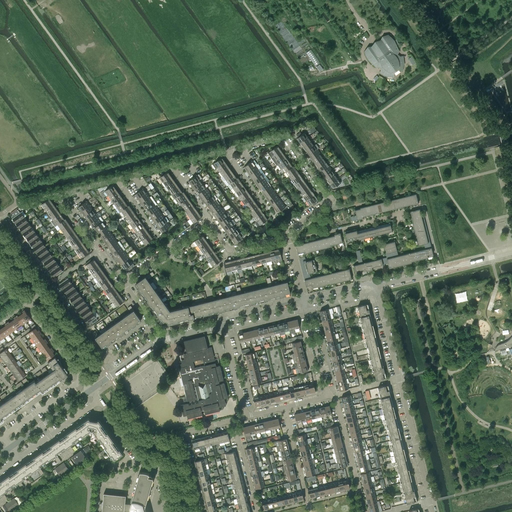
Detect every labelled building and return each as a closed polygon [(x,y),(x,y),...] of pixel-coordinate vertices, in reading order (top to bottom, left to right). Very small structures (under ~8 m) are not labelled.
[(382,37),(380,41),(379,42),(378,42),(377,42),(376,42),(375,43),(375,44),(374,44),(373,45),(373,46),(368,47),(364,52),(365,54),(368,59),(372,63),(376,68),(380,66),(382,69),(379,73),(387,77),(388,76),(393,77),(394,73),(399,70),(402,71),(403,65),(404,64),(403,56),(398,57),(397,54),(399,51),(396,46),(396,45),(394,40),(390,37),(388,35),(382,37)] [(300,143),(308,137),(305,133),(296,139),(300,143)] [(311,141),(308,137),(300,143),(302,147),(311,141)] [(305,151),(314,145),(311,141),(302,147),(305,151)] [(308,156),(317,150),(319,148),(316,144),(314,145),(305,151),(308,156)] [(270,158),(281,150),(278,146),(269,152),(267,153),(270,158)] [(273,162),(283,155),(284,154),(281,150),(270,158),(273,162)] [(311,160),(320,154),(317,150),(308,156),(311,160)] [(276,166),(279,164),(287,158),(284,154),(283,155),(273,162),(276,166)] [(320,154),(311,160),(314,164),(315,163),(323,158),(320,154)] [(217,168),(225,162),(222,157),(214,163),(217,168)] [(282,169),(289,163),(290,162),(287,158),(279,164),(282,169)] [(323,158),(315,163),(314,164),(317,168),(326,162),(323,158)] [(247,172),(255,166),(257,164),(254,160),(252,161),(244,167),(247,172)] [(225,162),(217,168),(220,172),(228,166),(225,162)] [(290,162),(289,163),(282,169),(284,173),(285,173),(286,172),(285,172),(293,167),(293,166),(290,162)] [(326,162),(317,168),(320,172),(321,172),(329,166),(326,162)] [(297,170),(295,167),(298,166),(296,164),(294,166),(293,166),(293,167),(285,172),(286,172),(288,176),(297,170)] [(228,166),(220,172),(223,176),(231,170),(228,166)] [(250,176),(258,170),(255,166),(247,172),(250,176)] [(329,166),(321,172),(320,172),(323,176),(332,170),(329,166)] [(253,180),(263,172),(260,168),(258,170),(250,176),(253,180)] [(231,170),(223,176),(226,180),(234,174),(231,170)] [(297,170),(288,176),(291,180),(300,174),(297,170)] [(332,170),(323,176),(326,181),(327,180),(335,174),(332,170)] [(160,178),(163,182),(171,176),(168,172),(159,178),(160,178)] [(256,184),(264,178),(266,177),(263,172),(253,180),(256,184)] [(191,186),(200,180),(202,178),(199,174),(197,175),(188,182),(191,186)] [(237,178),(234,174),(226,180),(229,185),(230,184),(237,178)] [(300,174),(291,180),(294,184),(303,178),(300,174)] [(335,174),(327,180),(326,181),(329,185),(338,179),(335,174)] [(171,176),(163,182),(166,186),(174,180),(171,176)] [(233,188),(241,182),(238,178),(237,178),(230,184),(233,188)] [(260,188),(267,182),(264,178),(256,184),(259,188),(260,188)] [(303,178),(294,184),(297,189),(306,182),(303,178)] [(338,179),(329,185),(332,189),(341,183),(338,179)] [(174,180),(166,186),(169,190),(177,184),(174,180)] [(195,189),(203,184),(200,180),(191,186),(194,190),(195,189)] [(241,182),(233,188),(236,192),(244,186),(241,182)] [(267,182),(260,188),(259,188),(262,192),(270,186),(267,182)] [(306,182),(297,189),(300,193),(309,187),(306,182)] [(177,184),(169,190),(172,194),(180,188),(177,184)] [(203,184),(195,189),(194,190),(197,194),(206,188),(203,184)] [(113,185),(105,191),(103,192),(103,193),(106,196),(106,197),(108,196),(116,189),(113,185)] [(239,196),(247,190),(244,186),(236,192),(239,196)] [(270,186),(262,192),(265,197),(266,196),(273,190),(270,186)] [(309,187),(300,193),(303,197),(312,191),(309,187)] [(174,199),(184,192),(183,192),(180,188),(172,194),(174,199)] [(206,188),(197,194),(200,198),(209,192),(206,188)] [(111,200),(119,194),(116,189),(108,196),(111,200)] [(139,199),(146,193),(144,189),(143,189),(135,195),(138,199),(139,199)] [(247,190),(239,196),(242,200),(250,194),(247,190)] [(273,190),(266,196),(265,197),(268,201),(276,195),(273,190)] [(312,191),(303,197),(306,201),(315,195),(312,191)] [(184,192),(174,199),(175,199),(176,198),(178,202),(187,196),(184,192)] [(212,197),(212,196),(209,192),(200,198),(203,203),(204,202),(212,197)] [(146,193),(139,199),(138,199),(141,203),(149,197),(146,193)] [(114,204),(122,198),(119,194),(111,200),(114,204)] [(244,205),(252,199),(253,198),(250,194),(242,200),(244,205)] [(410,196),(412,205),(418,204),(416,194),(410,196)] [(276,195),(268,201),(270,205),(271,204),(279,199),(276,195)] [(319,201),(318,199),(315,195),(306,201),(309,205),(312,204),(313,206),(317,203),(319,201)] [(145,207),(154,200),(151,196),(149,197),(141,203),(144,208),(145,207)] [(187,196),(178,202),(181,206),(190,200),(187,196)] [(207,206),(216,200),(213,196),(212,196),(212,197),(204,202),(207,206)] [(44,209),(53,203),(50,198),(41,205),(44,209)] [(122,198),(114,204),(117,208),(125,202),(122,198)] [(253,198),(252,199),(244,205),(247,209),(256,203),(253,198)] [(279,199),(271,204),(270,205),(273,209),(282,203),(279,199)] [(154,200),(145,207),(144,208),(147,212),(155,206),(157,204),(154,200)] [(190,200),(181,206),(184,210),(193,204),(190,200)] [(210,210),(219,204),(216,200),(207,206),(210,210)] [(81,212),(90,206),(87,202),(87,201),(78,207),(81,212)] [(120,212),(129,205),(128,206),(125,202),(117,208),(120,212)] [(53,203),(44,209),(47,213),(55,208),(56,207),(53,203)] [(256,203),(247,209),(250,213),(259,207),(256,203)] [(277,213),(285,207),(282,203),(273,209),(277,213)] [(187,215),(196,209),(193,204),(184,210),(187,215)] [(213,215),(222,208),(219,204),(210,210),(213,215)] [(129,205),(120,212),(121,212),(124,216),(132,209),(129,205)] [(90,206),(81,212),(84,216),(85,215),(93,210),(90,206)] [(158,210),(155,206),(147,212),(150,216),(151,215),(158,210)] [(55,208),(47,213),(50,217),(59,211),(56,207),(55,208)] [(259,207),(250,213),(253,217),(262,211),(259,207)] [(368,216),(366,207),(360,208),(360,209),(362,217),(363,217),(368,216)] [(225,213),(222,208),(213,215),(216,219),(225,213)] [(127,220),(135,214),(132,209),(124,216),(127,220)] [(196,209),(187,215),(190,219),(199,213),(196,209)] [(360,209),(355,210),(356,215),(350,217),(352,221),(363,218),(363,217),(362,217),(360,209)] [(398,256),(397,252),(395,242),(383,244),(386,257),(363,263),(359,250),(356,251),(359,264),(353,266),(355,274),(383,267),(383,265),(388,263),(389,269),(412,263),(411,262),(433,256),(423,215),(421,215),(420,209),(410,212),(413,223),(412,223),(415,234),(416,234),(418,245),(424,244),(425,249),(398,256)] [(24,217),(26,216),(22,211),(19,213),(17,210),(11,214),(14,217),(12,218),(16,223),(24,217)] [(93,210),(85,215),(84,216),(87,220),(96,214),(93,210)] [(158,210),(151,215),(150,216),(153,220),(161,214),(158,210)] [(59,211),(50,217),(53,221),(62,215),(59,211)] [(256,221),(264,216),(265,215),(262,211),(253,217),(256,221)] [(193,223),(202,217),(199,213),(190,219),(193,223)] [(225,213),(216,219),(219,223),(220,222),(228,217),(225,213)] [(96,214),(87,220),(90,224),(91,224),(99,218),(96,214)] [(130,224),(138,218),(135,214),(127,220),(130,224)] [(156,224),(164,218),(161,214),(153,220),(156,224)] [(56,226),(66,219),(66,218),(65,219),(62,215),(53,221),(56,226)] [(264,223),(268,219),(265,215),(264,216),(256,221),(254,223),(257,227),(260,225),(261,226),(264,224),(264,223)] [(19,228),(28,222),(24,217),(16,223),(19,228)] [(159,228),(167,222),(169,221),(166,217),(164,218),(156,224),(159,228)] [(228,217),(220,222),(219,223),(222,227),(230,221),(228,217)] [(99,218),(91,224),(90,224),(93,229),(103,222),(102,222),(99,218)] [(133,228),(141,222),(138,218),(130,224),(133,228)] [(66,219),(56,226),(57,225),(60,229),(69,223),(66,219)] [(232,220),(230,221),(222,227),(225,231),(226,230),(233,225),(235,224),(235,223),(233,220),(232,220)] [(390,223),(384,225),(386,233),(392,232),(391,228),(394,228),(392,220),(389,221),(390,223)] [(28,222),(19,228),(23,233),(31,227),(28,222)] [(103,222),(93,229),(94,228),(97,232),(98,231),(106,226),(103,222)] [(141,222),(133,228),(136,232),(144,226),(141,222)] [(162,233),(170,227),(170,226),(167,222),(159,228),(162,233)] [(69,223),(60,229),(63,233),(72,227),(69,223)] [(233,225),(226,230),(225,231),(228,235),(236,229),(233,225)] [(106,226),(98,231),(97,232),(100,236),(108,230),(106,226)] [(144,226),(136,232),(139,236),(147,230),(144,226)] [(26,238),(35,232),(31,227),(23,233),(26,238)] [(72,227),(63,233),(66,237),(74,232),(75,231),(72,227)] [(231,239),(239,233),(236,229),(228,235),(231,239)] [(358,239),(357,232),(356,229),(345,232),(347,242),(358,239)] [(104,240),(111,234),(108,230),(100,236),(103,240),(104,240)] [(150,234),(148,232),(147,230),(139,236),(142,240),(150,234)] [(74,232),(66,237),(69,241),(78,235),(75,231),(74,232)] [(35,232),(26,238),(30,243),(38,237),(35,232)] [(240,240),(243,238),(244,237),(244,236),(241,232),(239,233),(231,239),(234,244),(237,242),(238,244),(241,242),(240,240)] [(317,271),(315,265),(314,260),(306,262),(304,254),(310,253),(310,252),(332,247),(331,245),(342,243),(340,233),(334,235),(334,236),(302,244),(301,243),(295,244),(306,288),(312,287),(312,288),(329,284),(329,285),(351,279),(349,269),(343,270),(340,256),(336,257),(339,271),(311,278),(309,273),(317,271)] [(111,234),(104,240),(103,240),(106,244),(114,238),(111,234)] [(150,234),(142,240),(145,244),(144,244),(145,245),(153,239),(150,234)] [(78,235),(69,241),(72,245),(81,239),(78,235)] [(197,246),(206,240),(203,235),(194,241),(197,246)] [(33,248),(42,242),(38,237),(30,243),(33,248)] [(114,238),(106,244),(109,249),(110,248),(117,243),(114,238)] [(81,239),(72,245),(75,250),(84,244),(81,239)] [(206,240),(197,246),(200,250),(209,244),(206,240)] [(37,253),(45,246),(42,242),(33,248),(37,253)] [(117,243),(110,248),(109,249),(112,253),(120,247),(117,243)] [(78,254),(86,248),(84,244),(75,250),(78,254)] [(209,244),(200,250),(203,254),(212,248),(209,244)] [(40,258),(49,251),(45,246),(37,253),(40,258)] [(120,247),(112,253),(115,257),(116,256),(123,251),(120,247)] [(81,258),(90,252),(88,250),(87,251),(86,248),(78,254),(81,258)] [(212,248),(203,254),(206,258),(215,252),(212,248)] [(281,259),(279,248),(274,250),(274,251),(276,260),(277,262),(282,261),(281,259)] [(49,251),(40,258),(44,262),(52,256),(49,251)] [(123,251),(116,256),(115,257),(118,261),(126,255),(123,251)] [(215,252),(206,258),(209,262),(218,256),(215,252)] [(126,255),(118,261),(121,265),(129,259),(126,255)] [(52,256),(44,262),(47,267),(56,261),(52,256)] [(218,256),(209,262),(212,266),(212,267),(221,260),(218,256)] [(89,269),(98,263),(95,259),(86,265),(89,269)] [(133,263),(132,263),(129,259),(121,265),(124,270),(127,268),(128,270),(131,267),(130,265),(132,267),(134,265),(133,263)] [(51,272),(59,266),(56,261),(47,267),(51,272)] [(98,263),(89,269),(92,274),(101,267),(98,263)] [(59,266),(51,272),(54,277),(63,271),(59,266)] [(101,267),(92,274),(95,278),(104,272),(101,267)] [(104,272),(95,278),(98,282),(107,276),(104,272)] [(138,288),(136,289),(138,292),(140,291),(141,293),(142,293),(145,296),(154,290),(147,280),(154,275),(152,272),(136,283),(139,287),(138,288)] [(101,286),(110,280),(107,276),(98,282),(96,283),(99,288),(101,286)] [(274,297),(272,286),(270,277),(266,278),(268,287),(256,290),(259,301),(264,300),(264,301),(265,303),(268,302),(267,300),(270,299),(270,298),(274,297)] [(59,284),(63,289),(71,283),(68,278),(59,284)] [(110,280),(101,286),(104,290),(113,284),(110,280)] [(290,293),(287,282),(272,286),(274,297),(279,296),(279,297),(280,297),(280,299),(283,298),(283,296),(286,295),(285,294),(290,293)] [(71,283),(63,289),(66,294),(75,288),(71,283)] [(113,284),(104,290),(107,294),(115,288),(113,284)] [(244,305),(241,293),(240,287),(236,288),(238,294),(226,297),(229,308),(233,307),(234,308),(234,310),(237,309),(237,308),(240,307),(240,306),(244,305)] [(75,288),(66,294),(70,299),(78,293),(75,288)] [(115,288),(107,294),(110,298),(118,292),(115,288)] [(147,301),(145,302),(147,304),(149,303),(151,306),(152,305),(154,309),(164,302),(154,290),(145,296),(148,300),(147,301)] [(259,301),(256,290),(241,293),(244,305),(249,303),(249,305),(250,306),(253,306),(252,304),(255,303),(255,302),(259,301)] [(121,297),(118,292),(110,298),(113,303),(121,297)] [(73,304),(82,298),(78,293),(70,299),(73,304)] [(121,297),(113,303),(116,307),(125,301),(121,297)] [(226,297),(215,300),(211,301),(214,313),(219,312),(219,314),(222,313),(222,311),(225,311),(224,309),(229,308),(226,297)] [(77,309),(85,303),(82,298),(73,304),(77,309)] [(211,301),(195,305),(198,316),(203,315),(203,316),(206,315),(207,317),(210,316),(209,314),(214,313),(211,301)] [(155,315),(156,317),(158,316),(160,319),(161,318),(164,322),(165,321),(166,321),(170,311),(164,302),(154,309),(157,313),(156,314),(155,315)] [(80,314),(89,308),(85,303),(77,309),(80,314)] [(192,306),(180,308),(183,320),(188,319),(188,320),(191,319),(191,321),(194,320),(194,318),(194,317),(198,316),(195,305),(195,303),(192,304),(192,306)] [(370,320),(369,315),(370,315),(369,309),(366,310),(365,305),(358,306),(360,317),(359,317),(363,333),(374,330),(372,322),(370,323),(370,321),(367,322),(367,321),(370,320)] [(131,312),(121,319),(128,329),(131,326),(132,327),(133,329),(136,327),(135,325),(137,323),(136,322),(140,320),(130,306),(127,308),(131,312)] [(89,308),(80,314),(84,319),(92,312),(89,308)] [(180,308),(170,311),(166,321),(167,322),(168,324),(172,322),(173,324),(176,323),(176,325),(179,324),(179,322),(179,321),(183,320),(180,308)] [(23,313),(21,315),(26,322),(31,319),(24,310),(22,312),(23,313)] [(92,312),(84,319),(87,324),(96,318),(92,312)] [(26,322),(21,315),(18,316),(17,315),(15,316),(22,325),(26,322)] [(22,325),(15,316),(13,318),(14,319),(12,321),(17,329),(22,325)] [(90,327),(99,320),(98,318),(92,322),(88,325),(90,327)] [(121,319),(108,328),(115,338),(118,335),(119,336),(120,338),(123,336),(122,334),(125,332),(124,331),(128,329),(121,319)] [(8,321),(6,323),(13,332),(17,329),(12,321),(9,323),(8,321)] [(6,326),(3,327),(8,335),(13,332),(6,323),(5,324),(6,326)] [(0,328),(0,332),(4,338),(8,335),(3,327),(0,329),(0,328)] [(35,328),(28,334),(31,338),(40,332),(39,330),(37,331),(35,328)] [(108,328),(99,335),(98,335),(95,331),(92,333),(102,347),(106,344),(107,345),(108,347),(110,345),(109,343),(112,342),(111,341),(115,338),(108,328)] [(373,343),(372,342),(375,341),(375,339),(376,339),(374,330),(363,333),(368,354),(379,351),(377,343),(376,344),(375,342),(373,343)] [(40,332),(31,338),(34,343),(42,337),(40,335),(41,334),(40,332)] [(494,351),(499,350),(511,346),(511,335),(511,338),(508,340),(506,342),(502,343),(501,344),(498,345),(496,346),(495,348),(494,350),(494,351)] [(207,348),(205,339),(205,336),(184,341),(187,353),(207,348)] [(42,337),(34,343),(37,347),(46,341),(45,339),(44,340),(42,337)] [(46,341),(37,347),(40,351),(48,346),(46,343),(48,343),(46,341)] [(44,356),(53,349),(51,347),(50,348),(48,346),(40,351),(44,356)] [(204,409),(205,414),(220,410),(219,407),(226,405),(224,398),(227,398),(224,383),(219,384),(218,381),(223,380),(220,365),(215,367),(214,364),(215,363),(214,359),(213,360),(213,357),(214,356),(211,347),(207,348),(187,353),(185,354),(186,357),(184,358),(185,363),(181,364),(182,367),(179,368),(188,403),(181,405),(183,416),(187,415),(188,418),(202,415),(201,410),(204,409)] [(0,360),(10,353),(7,349),(0,353),(0,355),(1,357),(0,357),(0,360)] [(53,349),(44,356),(47,360),(54,355),(53,352),(54,351),(53,349)] [(379,351),(368,354),(372,370),(373,370),(376,380),(384,379),(382,373),(385,373),(383,367),(382,367),(381,363),(378,364),(378,363),(380,362),(380,360),(381,360),(379,351)] [(10,353),(0,360),(0,363),(4,361),(5,363),(13,358),(10,353)] [(68,375),(55,357),(48,362),(54,370),(60,379),(61,380),(68,375)] [(13,358),(5,363),(7,366),(3,368),(5,370),(16,362),(13,358)] [(16,362),(5,370),(6,372),(10,370),(12,372),(19,367),(16,362)] [(19,367),(12,372),(13,374),(10,377),(11,379),(22,371),(19,367)] [(54,370),(36,383),(41,390),(42,392),(50,386),(51,387),(53,386),(52,384),(60,379),(54,370)] [(22,371),(11,379),(12,381),(16,378),(18,381),(26,376),(22,371)] [(35,381),(17,394),(15,395),(21,404),(31,397),(31,398),(34,396),(33,395),(41,390),(36,383),(35,381)] [(390,402),(389,396),(390,396),(389,390),(387,391),(385,386),(378,388),(380,398),(379,398),(383,414),(394,412),(392,403),(391,404),(390,403),(388,403),(387,402),(390,402)] [(21,404),(15,395),(0,405),(0,416),(1,418),(9,413),(9,414),(10,413),(12,412),(11,411),(21,404)] [(394,412),(383,414),(388,435),(400,433),(397,424),(396,425),(396,424),(393,424),(393,423),(395,423),(395,420),(396,420),(394,412)] [(89,418),(72,430),(78,439),(91,430),(92,430),(93,422),(91,421),(89,418)] [(95,422),(93,422),(92,430),(93,430),(102,443),(111,437),(99,420),(95,422)] [(72,430),(59,439),(55,442),(61,451),(67,447),(71,454),(75,452),(70,445),(78,439),(72,430)] [(400,433),(388,435),(394,456),(405,454),(403,445),(401,446),(401,445),(398,445),(398,444),(401,444),(400,441),(402,441),(400,433)] [(111,437),(102,443),(106,448),(99,453),(101,456),(108,451),(114,460),(123,453),(111,437)] [(55,442),(39,454),(45,463),(53,457),(58,464),(61,461),(56,455),(61,451),(55,442)] [(81,451),(72,457),(77,464),(86,457),(81,451)] [(39,454),(21,466),(28,475),(36,469),(41,475),(44,473),(39,467),(45,463),(39,454)] [(403,466),(403,465),(406,465),(405,462),(407,462),(405,454),(394,456),(399,477),(410,475),(408,467),(407,467),(406,466),(403,466)] [(206,459),(195,462),(196,466),(195,466),(196,467),(195,467),(205,464),(208,464),(206,459)] [(64,463),(55,469),(60,476),(69,469),(64,463)] [(21,466),(5,478),(11,487),(17,483),(22,489),(24,487),(20,481),(28,475),(21,466)] [(145,511),(145,507),(153,478),(151,477),(152,475),(150,475),(149,474),(149,473),(147,473),(147,472),(145,472),(143,472),(141,472),(142,471),(140,470),(140,472),(130,504),(130,511),(145,511)] [(412,491),(411,487),(409,487),(408,486),(411,486),(411,483),(412,483),(410,475),(399,477),(403,493),(404,493),(407,504),(414,502),(413,497),(415,496),(414,490),(412,491)] [(5,478),(0,481),(0,494),(5,502),(8,499),(3,493),(11,487),(5,478)] [(124,511),(125,503),(126,496),(104,493),(101,511),(124,511)] [(14,498),(5,505),(10,511),(19,505),(14,498)]
